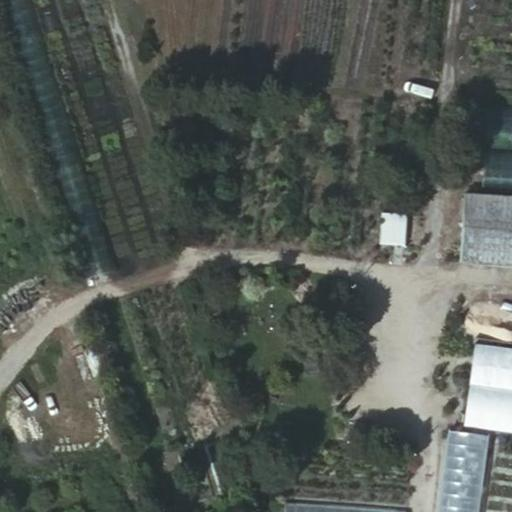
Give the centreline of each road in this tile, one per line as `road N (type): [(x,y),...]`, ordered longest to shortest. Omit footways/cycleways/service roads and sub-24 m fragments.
road 1 (track): [(511,277),(331,262),(210,263),(0,315)]
road 2 (track): [(192,268),(109,0)]
